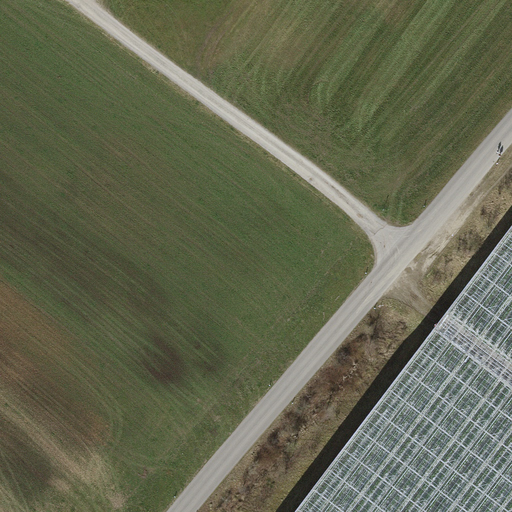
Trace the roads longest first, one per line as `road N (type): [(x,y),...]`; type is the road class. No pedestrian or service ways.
road 1 (unclassified): [(511,121),(182,511)]
road 2 (track): [(402,254),(71,0)]
